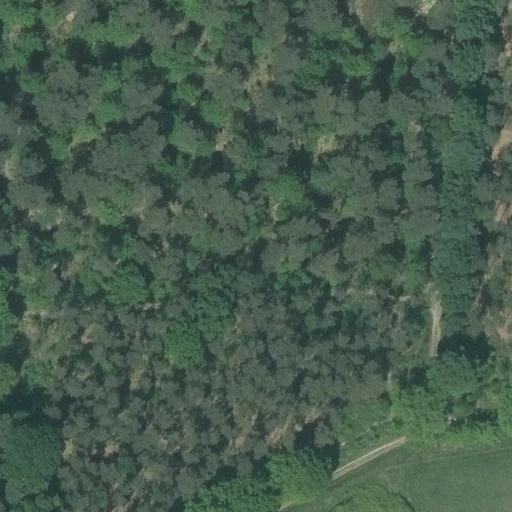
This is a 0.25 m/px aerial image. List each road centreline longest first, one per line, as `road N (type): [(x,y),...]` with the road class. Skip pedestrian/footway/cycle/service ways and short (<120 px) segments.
road 1 (track): [(436,288),(454,0)]
road 2 (track): [(436,288),(432,425),(511,416)]
road 3 (track): [(268,511),(432,425)]
